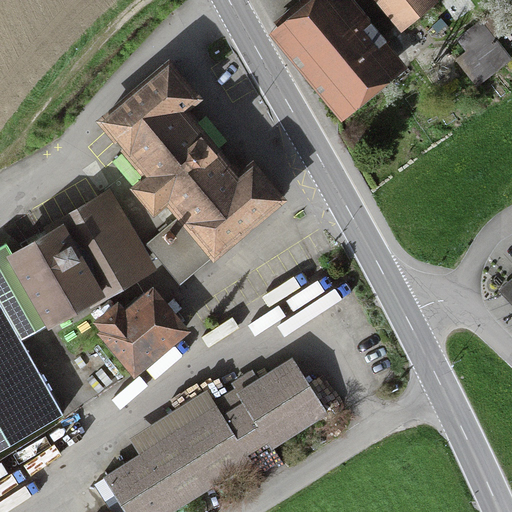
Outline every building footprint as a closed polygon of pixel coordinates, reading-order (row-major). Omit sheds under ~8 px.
[(343,105),(391,65),(337,0),(304,0),(276,24),(343,105)] [(385,0),(403,22),(429,1),(428,0),(385,0)] [(477,85),(510,59),(481,22),(460,37),(470,50),(457,59),(477,85)] [(280,198),(253,166),(238,178),(181,110),(196,97),(169,65),(103,120),(149,175),(135,188),(154,211),(169,199),(184,217),(169,229),(170,230),(150,245),(180,281),(280,198)] [(102,201),(60,226),(61,228),(13,255),(51,321),(141,269),(102,201)] [(7,243),(0,246),(0,449),(63,413),(21,339),(51,321),(13,255),(7,243)] [(125,314),(118,305),(98,321),(106,330),(103,332),(135,370),(184,329),(153,291),(125,314)] [(240,391),(237,387),(212,403),(215,407),(94,484),(111,511),(109,511),(167,511),(250,460),(246,454),(269,440),(273,445),(326,411),(292,359),(240,391)]
